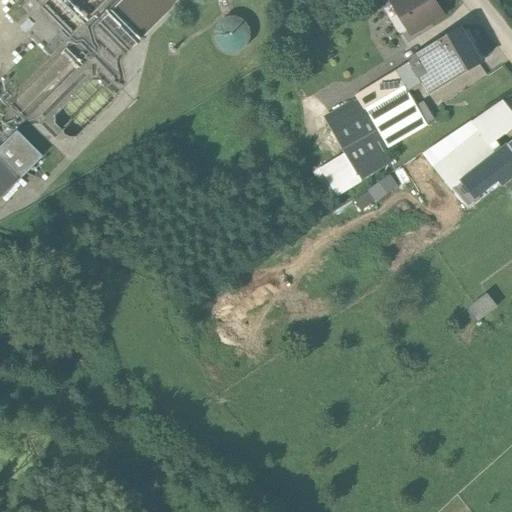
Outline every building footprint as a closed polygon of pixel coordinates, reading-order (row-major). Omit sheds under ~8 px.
[(382,0),(388,9),(396,4),(396,3),(401,0),(382,0)] [(401,0),(396,3),(396,4),(413,33),(445,14),(436,0),(401,0)] [(410,59),(412,62),(424,83),(431,95),(486,62),(464,26),(410,59)] [(410,91),(424,83),(412,62),(357,94),(358,97),(325,116),(346,153),(321,167),(338,196),(393,164),(386,151),(429,125),(429,123),(436,119),(426,102),(419,106),(410,91)] [(511,129),(511,109),(505,102),(475,122),(482,132),(492,144),(495,142),(511,129)] [(13,131),(0,143),(0,193),(38,157),(13,131)] [(492,144),(482,132),(437,168),(455,190),(467,180),(503,151),(495,142),(492,144)] [(511,143),(503,151),(467,180),(479,196),(501,179),(504,184),(511,178),(511,143)] [(469,305),(479,320),(500,305),(490,290),(469,305)]
